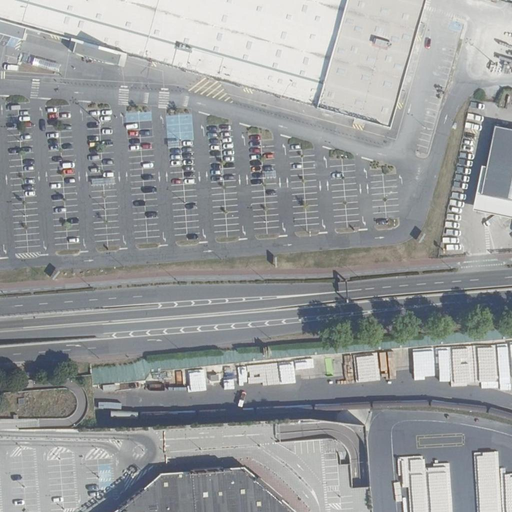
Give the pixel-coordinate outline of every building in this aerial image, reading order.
[(122,51),(390,126),(425,0),(0,0),(0,19),(26,27),(75,41),(72,52),(119,65),(122,51)] [(26,27),(0,19),(0,32),(23,39),(26,27)] [(511,61),(511,46),(499,43),(495,57),(511,61)] [(57,72),(60,60),(40,55),(37,66),(57,72)] [(511,128),(496,126),(488,166),(482,165),(474,209),(511,216),(511,128)] [(428,152),(431,137),(418,135),(416,150),(428,152)] [(457,168),(456,174),(469,177),(470,171),(457,168)] [(501,364),(503,384),(511,383),(511,341),(466,345),(468,384),(489,383),(488,365),(501,364)] [(393,368),(416,368),(416,352),(394,352),(394,357),(382,356),(381,365),(393,365),(393,368)] [(362,377),(378,378),(379,356),(362,356),(362,377)] [(341,377),(358,377),(358,357),(341,357),(341,377)] [(279,364),(279,378),(299,378),(298,364),(279,364)] [(247,368),(228,368),(228,384),(247,384),(247,368)] [(511,511),(511,476),(499,477),(499,485),(472,487),(469,436),(442,438),(442,431),(417,432),(419,456),(392,458),(395,511),(511,511)] [(96,465),(101,485),(114,482),(109,462),(96,465)] [(350,465),(340,464),(339,483),(350,483),(350,465)] [(285,511),(241,474),(155,480),(111,511),(285,511)]
